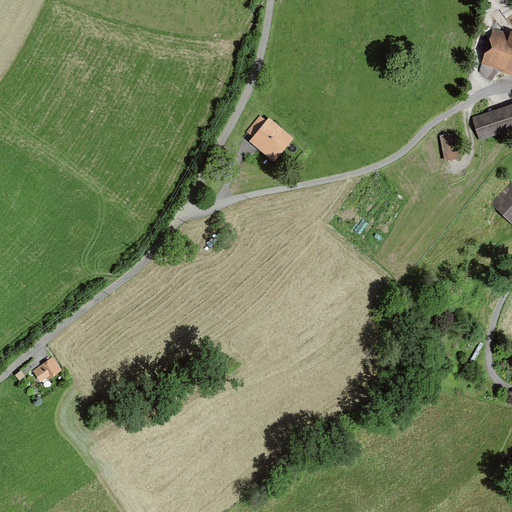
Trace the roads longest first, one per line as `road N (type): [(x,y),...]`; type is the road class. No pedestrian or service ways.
road 1 (track): [(511,233),(486,247),(437,305),(417,347),(417,388),(244,511)]
road 2 (unclassified): [(181,216),(374,168),(475,96),(511,89)]
road 3 (unclassified): [(0,376),(140,264),(181,216)]
road 4 (unclassified): [(181,216),(251,83),(271,0)]
road 5 (unclassified): [(511,283),(494,318),(488,355),(497,380),(511,388)]
